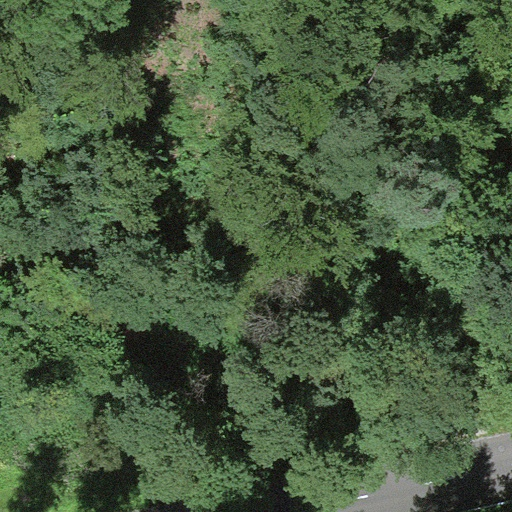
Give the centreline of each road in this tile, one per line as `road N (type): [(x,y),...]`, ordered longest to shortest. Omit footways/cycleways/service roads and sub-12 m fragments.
road 1 (track): [(511,205),(0,23)]
road 2 (track): [(0,239),(199,217),(511,153)]
road 3 (tertiary): [(286,511),(511,465)]
